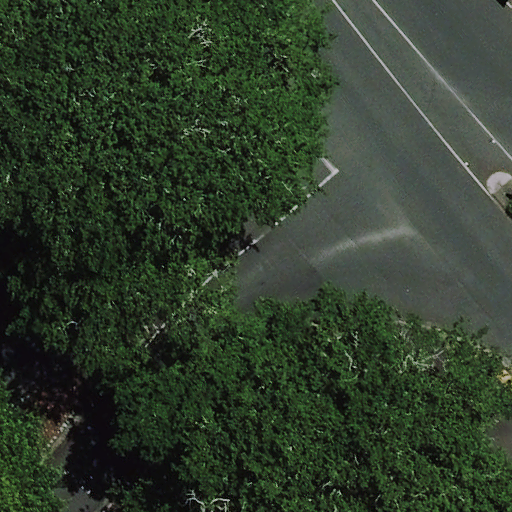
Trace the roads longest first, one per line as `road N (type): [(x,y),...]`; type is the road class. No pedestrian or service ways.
road 1 (unclassified): [(441,131),(227,285),(0,425)]
road 2 (tertiary): [(332,0),(441,131)]
road 3 (tertiary): [(511,238),(441,131)]
